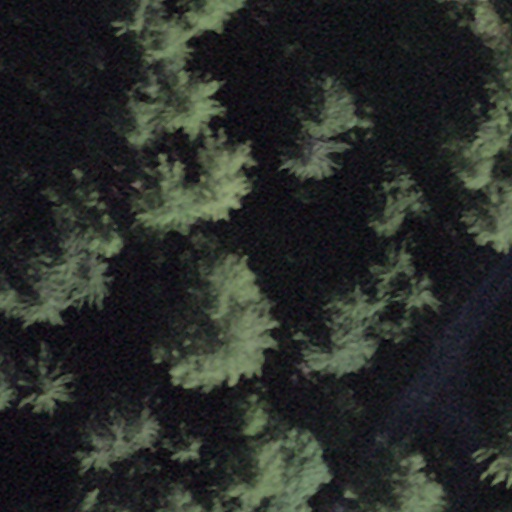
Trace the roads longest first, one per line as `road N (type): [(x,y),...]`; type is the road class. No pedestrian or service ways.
road 1 (track): [(407,0),(264,384),(244,511)]
road 2 (track): [(407,387),(511,241)]
road 3 (track): [(343,511),(407,387)]
road 4 (track): [(407,387),(441,438),(436,511)]
